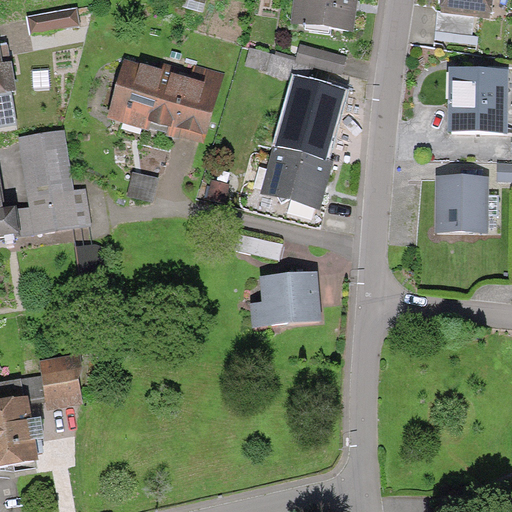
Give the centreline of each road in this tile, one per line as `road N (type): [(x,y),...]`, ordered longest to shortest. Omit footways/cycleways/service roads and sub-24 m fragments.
road 1 (residential): [(400,0),(374,295)]
road 2 (residential): [(374,295),(362,484)]
road 3 (residential): [(374,295),(511,313)]
road 4 (residential): [(241,511),(362,484)]
